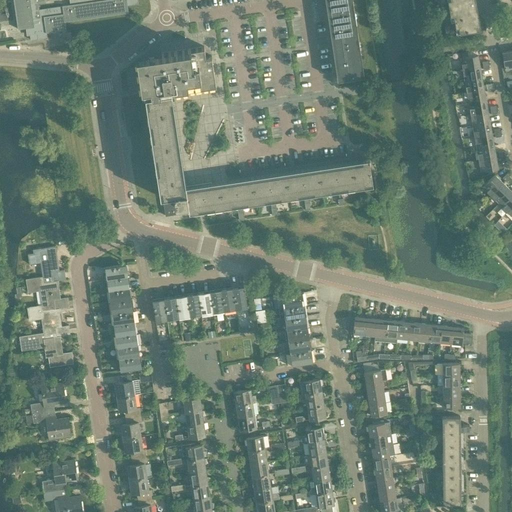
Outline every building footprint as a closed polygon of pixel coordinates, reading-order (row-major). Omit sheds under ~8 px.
[(13,0),(18,29),(29,28),(30,35),(37,34),(37,39),(47,38),(46,32),(66,29),(66,28),(65,22),(128,12),(127,5),(126,0),(13,0)] [(327,0),(339,73),(336,74),(337,80),(362,76),(351,0),(327,0)] [(447,0),(451,20),(454,20),(456,27),(459,26),(460,32),(480,29),(475,0),(447,0)] [(144,88),(145,94),(171,90),(173,90),(173,91),(216,84),(211,56),(205,56),(204,46),(171,51),(136,56),(141,89),(144,88)] [(511,68),(511,50),(506,51),(506,52),(502,53),(505,70),(511,68)] [(461,64),(462,69),(480,66),(478,54),(461,57),(462,64),(461,64)] [(464,75),(465,80),(482,77),(480,66),(462,69),(463,75),(464,75)] [(465,86),(466,92),(484,89),(487,88),(493,87),(492,83),(483,85),(482,77),(465,80),(466,86),(465,86)] [(468,97),(469,103),(486,100),(484,89),(466,92),(467,97),(468,97)] [(161,194),(160,194),(160,195),(162,194),(165,216),(189,212),(189,213),(190,213),(190,212),(372,185),(373,185),(369,159),(357,161),(357,164),(321,169),(309,171),(295,173),(280,175),(267,177),(252,179),(238,182),(211,186),(211,183),(187,186),(183,187),(170,103),(173,102),(171,90),(145,94),(145,95),(146,95),(161,194)] [(469,109),(470,114),(488,111),(486,100),(469,103),(470,108),(469,109)] [(472,120),(473,126),(490,122),(488,111),(470,114),(471,120),(472,120)] [(473,131),(474,137),(492,134),(490,122),(473,126),(474,131),(473,131)] [(476,143),(477,148),(494,145),(492,134),(474,137),(475,143),(476,143)] [(477,154),(478,159),(496,156),(494,145),(477,148),(478,154),(477,154)] [(496,156),(478,159),(479,165),(480,165),(481,171),(498,168),(496,156)] [(495,174),(482,187),(487,191),(491,195),(503,183),(495,174)] [(503,183),(491,195),(495,199),(499,203),(511,191),(503,183)] [(511,191),(499,203),(503,207),(507,211),(511,206),(511,191)] [(41,262),(43,276),(44,282),(58,281),(66,280),(64,270),(59,270),(56,246),(33,249),(33,253),(28,254),(29,264),(41,262)] [(113,266),(100,268),(100,269),(105,268),(107,279),(128,276),(126,265),(127,265),(127,264),(114,266),(113,266)] [(42,290),(44,304),(45,310),(59,308),(59,309),(69,307),(67,297),(60,298),(58,281),(44,282),(43,276),(26,279),(28,292),(42,290)] [(128,276),(107,279),(109,291),(129,287),(128,276)] [(243,286),(232,288),(235,308),(246,307),(247,309),(246,299),(245,296),(244,285),(243,285),(243,286)] [(129,287),(109,291),(111,302),(131,299),(129,287)] [(232,288),(221,290),(224,310),(235,308),(232,288)] [(221,290),(209,291),(213,312),(224,310),(221,290)] [(209,291),(198,293),(201,314),(213,312),(209,291)] [(289,295),(277,296),(279,308),(304,304),(303,293),(304,293),(304,292),(291,294),(289,294),(289,295)] [(198,293),(187,295),(190,315),(201,314),(198,293)] [(187,295),(175,297),(178,317),(190,315),(187,295)] [(175,297),(164,298),(167,319),(178,317),(175,297)] [(153,299),(152,299),(154,312),(154,313),(156,323),(156,322),(156,321),(167,319),(164,298),(153,300),(153,299)] [(131,299),(111,302),(112,313),(133,310),(131,299)] [(43,318),(45,332),(46,332),(46,338),(60,336),(60,337),(70,335),(69,325),(62,326),(59,309),(59,308),(45,310),(44,304),(27,307),(29,320),(43,318)] [(304,304),(279,308),(280,320),(283,319),(306,316),(304,304)] [(133,310),(112,313),(114,325),(134,322),(133,310)] [(306,316),(283,319),(285,330),(308,327),(306,316)] [(353,333),(364,334),(366,317),(366,318),(355,317),(353,333)] [(366,317),(364,334),(371,335),(374,335),(375,336),(377,319),(366,318),(367,317),(366,317)] [(375,341),(385,342),(388,319),(387,319),(387,320),(377,319),(375,336),(375,341)] [(388,319),(385,342),(396,343),(397,338),(398,321),(388,320),(388,319)] [(397,338),(408,339),(410,321),(409,321),(409,322),(398,321),(397,338)] [(408,339),(419,340),(420,323),(410,322),(410,321),(408,339)] [(134,322),(114,325),(116,336),(136,333),(134,322)] [(419,340),(429,341),(431,323),(430,324),(420,323),(419,340)] [(429,341),(440,342),(442,325),(431,324),(431,323),(429,341)] [(440,342),(451,343),(453,325),(452,325),(452,326),(442,325),(440,342)] [(453,325),(451,343),(462,344),(462,343),(472,344),(473,332),(469,332),(470,329),(464,329),(464,328),(453,327),(453,325)] [(308,327),(285,330),(285,331),(287,341),(287,342),(309,338),(308,327)] [(46,332),(45,332),(19,336),(21,350),(44,347),(46,357),(48,357),(50,367),(73,364),(72,352),(63,353),(60,337),(60,336),(46,338),(46,332)] [(136,333),(116,336),(117,347),(138,344),(136,333)] [(287,342),(283,342),(284,354),(311,350),(309,338),(287,342)] [(138,344),(117,347),(119,359),(139,356),(138,344)] [(311,350),(284,354),(285,354),(286,354),(288,365),(290,365),(314,361),(313,361),(311,350)] [(121,370),(119,370),(119,371),(128,369),(142,367),(141,367),(139,356),(119,359),(121,370)] [(370,362),(363,363),(364,372),(379,370),(378,363),(370,364),(370,362)] [(437,364),(437,374),(461,374),(460,374),(459,363),(437,363),(437,364)] [(365,383),(382,381),(387,380),(385,369),(379,370),(364,372),(366,383),(365,383)] [(139,373),(140,381),(152,380),(151,372),(139,373)] [(437,385),(443,385),(460,385),(460,374),(461,374),(437,374),(437,385)] [(299,382),(301,395),(322,392),(322,391),(323,390),(324,387),(321,387),(320,379),(299,382)] [(114,393),(115,397),(134,395),(132,381),(115,383),(116,392),(114,393)] [(366,383),(367,394),(384,391),(382,381),(365,383),(365,384),(366,383)] [(30,404),(32,415),(55,411),(53,403),(65,401),(63,383),(41,386),(43,402),(30,404)] [(285,384),(277,385),(279,398),(287,397),(285,384)] [(269,386),(271,399),(279,398),(277,385),(269,386)] [(443,385),(443,396),(461,396),(461,395),(460,395),(460,385),(443,385)] [(236,403),(236,405),(253,402),(251,389),(234,392),(235,399),(233,401),(234,404),(236,403)] [(368,404),(368,405),(385,402),(384,391),(367,394),(369,404),(368,404)] [(306,399),(307,407),(324,405),(323,397),(325,396),(324,393),(322,393),(322,392),(301,395),(299,395),(300,400),(306,399)] [(124,410),(125,417),(141,415),(140,407),(136,408),(134,395),(115,397),(115,402),(118,402),(119,411),(124,410)] [(461,396),(443,396),(443,407),(460,407),(460,396),(461,396)] [(182,413),(185,413),(202,410),(202,409),(203,409),(204,405),(201,405),(200,397),(183,399),(184,407),(181,407),(182,413)] [(158,403),(160,416),(168,415),(166,402),(158,403)] [(237,410),(238,418),(255,415),(253,402),(236,405),(236,406),(235,406),(234,410),(237,410)] [(385,402),(368,405),(369,405),(371,416),(387,413),(385,402)] [(324,405),(307,407),(309,420),(326,418),(326,416),(327,416),(328,413),(325,412),(324,405)] [(185,413),(187,425),(204,423),(203,415),(205,414),(204,411),(202,411),(202,410),(185,413)] [(55,411),(32,415),(33,423),(46,422),(49,439),(71,436),(68,417),(56,419),(55,411)] [(120,435),(121,439),(140,436),(138,422),(142,422),(141,415),(125,417),(126,424),(121,425),(122,434),(120,435)] [(255,415),(238,418),(239,425),(237,426),(238,429),(240,429),(240,431),(257,428),(255,415)] [(460,415),(442,415),(442,428),(442,448),(442,459),(443,470),(443,482),(443,492),(443,504),(461,504),(460,415)] [(369,436),(369,437),(386,434),(391,433),(389,422),(368,425),(370,436),(369,436)] [(204,423),(187,425),(189,439),(206,436),(206,434),(207,434),(208,431),(205,430),(204,423)] [(304,436),(301,440),(302,443),(308,442),(324,439),(324,438),(326,438),(326,434),(324,434),(322,426),(305,429),(306,435),(304,436)] [(370,437),(371,447),(388,445),(386,434),(369,437),(370,437)] [(248,450),(248,451),(265,448),(263,435),(246,438),(247,446),(245,447),(246,450),(248,450)] [(140,436),(121,439),(122,443),(124,443),(125,452),(130,451),(131,458),(147,456),(146,449),(142,449),(140,436)] [(308,442),(309,455),(326,452),(325,445),(328,444),(326,440),(325,441),(324,439),(308,442)] [(186,455),(187,460),(204,458),(204,457),(205,456),(206,453),(203,453),(202,445),(195,446),(194,443),(177,446),(181,445),(183,456),(186,455)] [(372,458),(389,455),(395,455),(394,444),(388,445),(371,447),(373,457),(372,458)] [(249,456),(250,464),(267,461),(265,448),(248,451),(248,452),(247,453),(246,456),(249,456)] [(309,455),(311,468),(328,465),(328,464),(330,464),(330,460),(327,460),(326,452),(309,455)] [(373,458),(375,469),(391,466),(389,455),(372,458),(373,458)] [(129,475),(127,476),(127,480),(146,477),(144,464),(148,463),(147,456),(131,458),(132,465),(127,466),(129,475)] [(187,460),(189,473),(206,471),(205,463),(207,462),(206,459),(204,459),(204,458),(187,460)] [(42,481),(44,492),(66,488),(65,480),(77,479),(74,460),(53,463),(55,479),(42,481)] [(252,476),(252,477),(269,474),(267,461),(250,464),(251,472),(249,473),(250,476),(252,476)] [(311,468),(313,481),(330,478),(329,470),(332,469),(330,466),(328,466),(328,465),(311,468)] [(375,479),(393,477),(391,466),(375,469),(376,479),(375,479)] [(189,473),(191,486),(208,483),(208,482),(209,482),(210,478),(207,478),(206,471),(189,473)] [(253,482),(254,490),(271,487),(269,474),(252,477),(252,478),(251,478),(250,482),(253,482)] [(136,493),(137,500),(153,497),(152,490),(148,490),(146,477),(127,480),(128,484),(130,484),(131,493),(136,493)] [(376,480),(378,490),(394,487),(393,477),(375,479),(375,480),(376,480)] [(311,489),(309,492),(309,494),(315,493),(332,491),(332,490),(334,489),(334,486),(331,486),(330,478),(313,481),(310,482),(311,489)] [(191,486),(193,499),(210,496),(209,489),(211,488),(210,484),(208,485),(208,483),(191,486)] [(255,497),(253,498),(254,502),(256,501),(256,502),(273,500),(279,499),(278,497),(279,497),(278,494),(277,493),(272,494),(271,487),(254,490),(255,497)] [(378,500),(379,501),(396,498),(394,487),(378,490),(379,500),(378,500)] [(66,488),(44,492),(45,500),(58,498),(60,511),(82,511),(80,497),(68,499),(66,488)] [(317,507),(315,507),(315,511),(333,511),(333,505),(334,505),(333,496),(335,495),(334,492),(332,492),(332,491),(315,493),(317,507)] [(193,499),(195,511),(212,509),(212,508),(213,508),(214,504),(211,504),(210,496),(193,499)] [(151,511),(150,505),(154,504),(153,497),(137,500),(138,506),(133,507),(134,511),(151,511)] [(396,498),(379,501),(380,501),(381,511),(382,511),(402,511),(400,497),(396,498)] [(274,511),(273,500),(256,502),(256,504),(255,504),(254,507),(257,508),(257,511),(274,511)]
